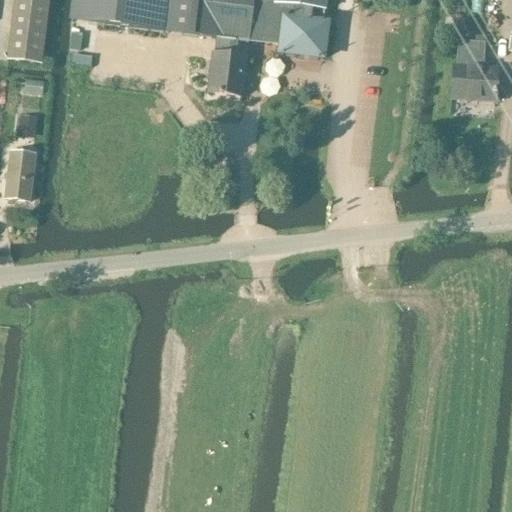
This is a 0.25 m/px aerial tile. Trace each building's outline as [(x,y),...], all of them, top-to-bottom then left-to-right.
[(13,0),(7,62),(41,66),(48,0),(13,0)] [(73,0),(71,23),(214,40),(234,42),(246,44),(251,0),(73,0)] [(251,0),(246,44),(278,48),(277,56),(322,61),(326,25),(320,25),(322,13),(324,13),(325,0),(251,0)] [(465,15),(466,0),(448,0),(447,14),(465,15)] [(452,69),(450,102),(494,104),(496,72),(482,71),(483,40),(474,39),(474,44),(456,44),(455,69),(452,69)] [(214,40),(207,96),(239,100),(244,60),(232,59),(234,42),(214,40)] [(7,93),(20,95),(21,84),(8,83),(7,93)] [(19,118),(17,135),(34,137),(36,119),(19,118)] [(9,155),(3,202),(28,204),(33,158),(9,155)]
